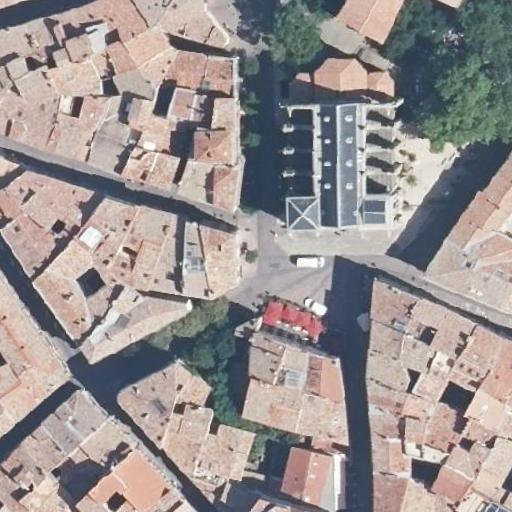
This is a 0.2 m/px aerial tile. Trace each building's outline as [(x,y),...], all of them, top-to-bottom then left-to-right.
[(93,52),(102,73),(103,76),(116,71),(124,89),(128,92),(123,67),(145,64),(157,88),(163,78),(166,72),(181,46),(177,46),(174,44),(155,23),(149,11),(143,0),(95,0),(91,1),(71,8),(63,10),(72,36),(80,58),(93,52)] [(143,0),(149,11),(155,23),(159,20),(162,15),(171,4),(196,7),(207,8),(207,0),(143,0)] [(347,0),(339,14),(385,40),(404,0),(456,0),(459,1),(459,0),(347,0)] [(210,13),(207,8),(196,7),(171,4),(162,15),(186,33),(204,37),(227,42),(229,36),(221,26),(214,18),(210,13)] [(62,89),(78,90),(87,91),(106,93),(103,76),(102,73),(93,52),(80,58),(72,36),(63,10),(44,15),(34,18),(44,46),(47,52),(59,48),(63,60),(52,65),(62,89)] [(33,94),(62,89),(52,65),(50,60),(32,66),(27,52),(44,46),(34,18),(0,27),(0,62),(11,58),(17,73),(24,70),(33,94)] [(50,60),(47,52),(44,46),(27,52),(32,66),(50,60)] [(202,49),(181,46),(166,72),(179,75),(179,81),(178,82),(178,83),(198,87),(198,90),(218,95),(219,93),(238,94),(238,74),(238,58),(236,54),(208,50),(202,49)] [(353,56),(332,57),(317,72),(317,73),(315,71),(301,71),(292,81),(292,94),(297,99),(282,100),(282,102),(291,102),(291,119),(288,119),(288,126),(291,126),(291,140),(289,140),(289,146),(292,146),(292,164),(289,164),(289,170),(292,170),(292,189),(289,189),(289,195),(293,196),(293,201),(292,201),(289,204),(289,207),(292,210),(293,210),(293,215),(289,215),(290,221),(293,221),(295,221),(295,225),(303,224),(303,221),(318,221),(318,224),(326,224),(326,219),(345,218),(364,218),(364,224),(371,223),(371,220),(387,220),(387,224),(395,224),(395,220),(397,220),(399,220),(399,213),(397,213),(397,208),(400,206),(400,202),(397,199),(396,199),(396,194),(399,194),(399,187),(396,187),(396,169),(398,169),(398,162),(395,162),(395,146),(398,146),(398,139),(395,139),(394,123),(398,123),(397,117),(394,117),(394,100),(406,100),(406,97),(394,97),(389,97),(394,92),(394,79),(384,69),(370,70),(369,72),(369,71),(353,56)] [(0,100),(16,73),(17,73),(11,58),(0,62),(0,100)] [(124,89),(113,93),(106,113),(99,127),(90,158),(100,160),(125,168),(132,138),(134,139),(141,117),(152,120),(155,108),(158,96),(153,94),(156,89),(157,88),(145,64),(123,67),(128,92),(124,89)] [(52,143),(62,89),(33,94),(24,70),(17,73),(16,73),(0,100),(0,123),(2,124),(34,136),(52,143)] [(238,148),(238,94),(219,93),(218,95),(198,90),(198,87),(178,83),(175,91),(175,92),(174,92),(169,112),(161,110),(155,108),(152,120),(141,117),(134,139),(181,152),(190,120),(200,122),(190,154),(221,156),(215,197),(236,204),(239,181),(242,158),(238,157),(238,148)] [(73,111),(78,90),(62,89),(52,143),(64,148),(82,155),(90,158),(99,127),(106,113),(113,93),(106,93),(87,91),(82,113),(73,111)] [(87,91),(78,90),(73,111),(82,113),(87,91)] [(190,120),(181,152),(190,154),(200,122),(190,120)] [(132,138),(125,168),(138,171),(152,176),(154,176),(172,182),(181,152),(134,139),(132,138)] [(0,146),(0,190),(11,181),(31,164),(0,146)] [(199,191),(215,197),(221,156),(190,154),(181,185),(183,186),(199,191)] [(484,187),(455,231),(442,249),(428,271),(451,281),(490,296),(502,301),(511,305),(511,155),(510,154),(498,172),(487,188),(484,187)] [(28,201),(28,202),(28,203),(27,204),(4,219),(22,247),(39,273),(48,263),(78,231),(111,190),(38,166),(31,164),(11,181),(28,200),(28,201)] [(28,200),(11,181),(0,190),(0,211),(4,219),(27,204),(28,203),(28,202),(28,201),(28,200)] [(66,312),(86,339),(112,306),(129,281),(127,278),(112,265),(121,246),(122,242),(126,238),(145,200),(129,195),(111,190),(78,231),(48,263),(39,273),(48,286),(66,312)] [(127,278),(129,281),(130,280),(151,289),(153,282),(176,209),(158,204),(145,200),(126,238),(142,245),(139,254),(121,246),(112,265),(127,278)] [(176,209),(153,282),(187,287),(182,256),(183,233),(189,213),(183,211),(176,209)] [(182,256),(187,287),(216,291),(208,241),(205,218),(198,216),(189,213),(183,233),(182,256)] [(208,241),(216,291),(218,291),(239,280),(239,257),(239,227),(205,218),(208,241)] [(0,336),(13,356),(0,364),(0,391),(14,410),(19,417),(26,410),(71,372),(72,370),(42,325),(0,263),(0,336)] [(409,325),(415,308),(422,290),(407,284),(380,274),(379,274),(379,275),(378,296),(376,313),(404,325),(409,325)] [(156,324),(194,304),(190,297),(151,290),(151,289),(130,280),(129,281),(112,306),(86,339),(92,348),(96,354),(101,352),(156,324)] [(463,353),(480,318),(453,304),(424,291),(422,290),(415,308),(419,310),(446,322),(437,340),(442,343),(463,353)] [(404,325),(437,340),(446,322),(419,310),(415,308),(409,325),(404,325)] [(430,367),(442,343),(437,340),(404,325),(376,313),(376,324),(375,338),(404,350),(406,359),(425,365),(430,367)] [(257,315),(241,324),(240,327),(247,329),(242,361),(234,359),(227,394),(227,395),(247,400),(245,411),(291,424),(286,441),(293,443),(293,444),(298,426),(304,397),(307,386),(335,395),(348,399),(343,371),(341,358),(341,354),(307,344),(283,336),(257,328),(257,315)] [(500,328),(480,318),(463,353),(442,343),(430,367),(425,365),(418,379),(415,386),(439,396),(449,377),(447,376),(450,371),(479,386),(468,407),(498,422),(502,423),(511,405),(505,402),(511,389),(511,332),(500,328)] [(408,383),(411,376),(406,359),(404,350),(375,338),(374,352),(373,355),(372,369),(377,371),(408,383)] [(181,355),(195,365),(206,359),(196,347),(181,355)] [(178,395),(198,368),(195,365),(181,355),(151,370),(127,382),(119,389),(129,400),(140,413),(165,441),(175,405),(177,397),(178,395)] [(208,428),(211,418),(215,404),(197,400),(210,383),(198,368),(178,395),(189,398),(186,408),(175,405),(165,441),(180,457),(195,474),(203,444),(208,428)] [(413,470),(413,450),(433,453),(449,457),(435,483),(461,498),(472,481),(484,463),(485,462),(486,460),(500,428),(502,423),(498,422),(468,407),(466,406),(439,396),(415,386),(408,383),(377,371),(372,369),(372,370),(376,407),(377,423),(379,468),(413,470)] [(45,420),(71,449),(88,432),(109,413),(92,396),(82,385),(64,402),(45,420)] [(349,415),(348,399),(335,395),(307,386),(304,397),(298,426),(315,430),(350,439),(349,415)] [(511,389),(505,402),(511,405),(502,423),(500,428),(511,433),(511,389)] [(14,410),(0,391),(0,433),(4,430),(11,423),(19,417),(14,410)] [(65,470),(58,476),(62,480),(77,495),(80,499),(138,443),(122,427),(109,413),(88,432),(71,449),(58,462),(65,470)] [(34,429),(25,437),(51,468),(58,462),(71,449),(45,420),(34,429)] [(234,464),(244,427),(220,420),(218,431),(208,428),(203,444),(195,474),(211,491),(229,511),(248,511),(263,492),(264,492),(264,488),(257,485),(254,488),(230,477),(234,464)] [(315,430),(298,426),(293,444),(309,447),(315,430)] [(250,452),(256,430),(244,427),(234,464),(244,467),(249,452),(250,452)] [(511,433),(500,428),(486,460),(508,470),(511,463),(511,433)] [(350,439),(315,430),(309,447),(335,451),(351,456),(350,439)] [(36,506),(62,480),(58,476),(51,468),(25,437),(12,450),(4,458),(14,469),(32,487),(24,493),(36,506)] [(287,472),(293,443),(286,441),(278,438),(270,467),(280,470),(287,472)] [(135,511),(172,479),(154,459),(138,443),(80,499),(88,507),(92,511),(115,511),(116,511),(135,511)] [(309,447),(293,444),(293,443),(287,472),(281,497),(297,502),(313,505),(336,510),(335,480),(335,451),(309,447)] [(21,511),(29,511),(36,506),(24,493),(32,487),(14,469),(4,458),(0,462),(0,490),(8,498),(10,501),(14,505),(21,511)] [(511,486),(501,481),(508,470),(486,460),(485,462),(484,463),(472,481),(511,502),(511,486)] [(280,470),(270,467),(264,488),(264,492),(274,495),(280,470)] [(458,503),(461,498),(435,483),(414,470),(413,470),(379,468),(379,487),(379,510),(385,511),(430,511),(433,508),(439,508),(447,511),(464,511),(466,509),(458,503)] [(170,511),(188,496),(181,489),(177,484),(172,479),(135,511),(170,511)] [(59,511),(77,495),(62,480),(36,506),(29,511),(21,511),(14,505),(10,501),(8,498),(0,506),(0,511),(59,511)] [(510,511),(511,509),(511,502),(472,481),(461,498),(458,503),(466,509),(464,511),(510,511)] [(274,495),(264,492),(263,492),(248,511),(290,511),(297,508),(297,502),(281,497),(274,495)] [(80,499),(77,495),(59,511),(92,511),(88,507),(80,499)] [(201,511),(195,504),(188,496),(170,511),(201,511)] [(313,505),(297,502),(297,508),(296,511),(336,511),(336,510),(313,505)]
